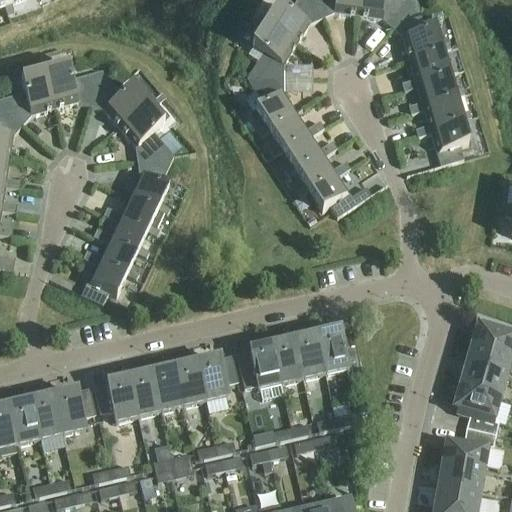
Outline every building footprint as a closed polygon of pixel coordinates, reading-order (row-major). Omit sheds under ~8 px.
[(0,0),(4,12),(7,21),(13,19),(11,9),(27,3),(26,0),(0,0)] [(259,20),(256,25),(296,50),(309,30),(321,24),(309,0),(299,0),(289,16),(278,9),(269,24),(259,20)] [(309,0),(321,24),(333,19),(357,22),(360,0),(309,0)] [(360,0),(357,22),(381,25),(392,34),(416,6),(385,2),(385,0),(360,0)] [(422,27),(416,6),(392,34),(402,43),(409,66),(440,57),(450,55),(448,48),(438,50),(433,33),(425,36),(422,27)] [(262,58),(246,84),(283,84),(283,71),(296,50),(256,25),(253,30),(260,37),(251,51),(262,58)] [(445,73),(440,57),(409,66),(414,85),(401,89),(403,97),(417,93),(416,89),(447,80),(457,78),(455,71),(445,73)] [(78,108),(90,112),(101,76),(72,85),(68,72),(52,77),(47,67),(41,69),(54,115),(78,108)] [(31,121),(54,115),(41,69),(35,71),(37,81),(20,86),(24,98),(0,104),(0,111),(22,131),(31,121)] [(103,116),(119,134),(155,104),(151,99),(142,105),(131,92),(121,100),(101,76),(90,112),(103,116)] [(452,96),(447,80),(416,89),(417,93),(421,108),(408,112),(410,120),(424,116),(422,112),(454,103),(454,104),(464,101),(462,94),(452,96)] [(260,142),(269,136),(296,118),(283,98),(283,84),(246,84),(263,110),(255,115),(264,130),(257,136),(260,142)] [(459,119),(454,104),(454,103),(422,112),(424,116),(428,131),(414,135),(417,144),(430,140),(429,135),(461,126),(461,127),(470,124),(469,117),(459,119)] [(135,153),(136,166),(173,162),(153,138),(163,130),(152,117),(159,109),(155,104),(119,134),(135,153)] [(13,141),(22,131),(0,111),(0,163),(9,165),(13,141)] [(274,162),(282,157),(282,156),(309,138),(312,142),(323,134),(319,127),(307,134),(296,118),(269,136),(278,150),(270,156),(274,162)] [(468,150),(461,127),(461,126),(429,135),(430,140),(440,172),(463,165),(459,152),(468,150)] [(287,182),(295,177),(295,176),(322,158),(325,162),(337,154),(332,147),(320,155),(312,142),(309,138),(282,156),(282,157),(291,170),(283,177),(287,182)] [(300,202),(308,197),(308,196),(336,178),(338,182),(350,174),(345,167),(333,175),(325,162),(322,158),(295,176),(295,177),(304,190),(296,197),(300,202)] [(138,180),(127,202),(157,216),(163,219),(166,221),(169,215),(161,209),(168,193),(160,190),(173,162),(136,166),(138,180)] [(6,185),(9,165),(0,163),(0,188),(5,189),(5,193),(19,195),(20,187),(6,185)] [(308,196),(308,197),(321,217),(329,212),(336,224),(357,211),(338,182),(336,178),(308,196)] [(2,208),(5,193),(5,189),(0,188),(0,212),(2,213),(1,217),(15,219),(16,210),(2,208)] [(103,221),(115,227),(117,223),(147,237),(147,238),(156,242),(159,236),(156,234),(163,219),(157,216),(127,202),(119,219),(106,213),(103,221)] [(0,232),(0,224),(1,217),(2,213),(0,212),(0,241),(11,243),(13,234),(0,232)] [(511,216),(504,215),(503,222),(511,224),(511,232),(510,242),(511,241),(511,216)] [(92,243),(105,249),(107,245),(137,259),(136,260),(145,264),(148,258),(140,252),(147,238),(147,237),(117,223),(115,227),(109,241),(96,235),(92,243)] [(82,265),(95,271),(97,267),(126,281),(135,286),(138,280),(130,274),(136,260),(137,259),(107,245),(105,249),(98,263),(86,257),(82,265)] [(97,267),(95,271),(80,301),(102,312),(108,299),(116,303),(126,281),(97,267)] [(511,336),(483,328),(481,336),(476,335),(472,350),(511,362),(511,336)] [(351,335),(316,343),(325,380),(347,375),(348,383),(362,380),(351,335)] [(316,343),(294,348),(302,385),(325,380),(316,343)] [(294,348),(272,353),(280,390),(302,385),(294,348)] [(472,350),(466,372),(505,383),(511,362),(472,350)] [(280,390),(272,353),(237,361),(244,394),(256,392),(257,395),(259,395),(262,405),(282,400),(280,390)] [(231,363),(196,371),(204,408),(227,402),(225,391),(237,388),(231,363)] [(196,371),(174,376),(182,413),(204,408),(196,371)] [(466,372),(459,393),(499,405),(505,383),(466,372)] [(174,376),(151,381),(160,418),(182,413),(174,376)] [(151,381),(129,386),(138,423),(160,418),(151,381)] [(138,423),(129,386),(94,394),(100,420),(112,417),(115,428),(138,423)] [(469,422),(466,434),(495,441),(498,428),(493,427),(499,405),(459,393),(455,409),(459,410),(457,418),(469,422)] [(88,395),(53,404),(62,441),(85,435),(82,424),(94,421),(88,395)] [(53,404),(31,409),(40,446),(62,441),(53,404)] [(31,409),(9,414),(17,451),(40,446),(31,409)] [(9,414),(0,415),(0,465),(0,463),(0,461),(15,458),(13,452),(17,451),(9,414)] [(352,419),(334,424),(336,434),(355,430),(352,419)] [(336,434),(334,424),(316,428),(318,438),(336,434)] [(309,430),(290,434),(293,444),(311,440),(309,430)] [(293,444),(290,434),(272,438),(275,448),(293,444)] [(445,452),(442,468),(483,475),(487,452),(492,453),(495,441),(466,434),(463,446),(451,444),(450,452),(445,452)] [(329,441),(311,446),(314,456),(332,452),(329,441)] [(314,456),(311,446),(293,450),(295,460),(314,456)] [(233,448),(214,452),(217,462),(235,458),(233,448)] [(217,462),(214,452),(196,456),(199,466),(217,462)] [(285,452),(267,456),(269,466),(287,462),(285,452)] [(269,466),(267,456),(249,460),(251,470),(269,466)] [(189,460),(171,464),(173,475),(191,470),(189,460)] [(240,462),(222,466),(224,476),(243,472),(240,462)] [(153,469),(155,479),(173,475),(171,464),(153,469)] [(224,476),(222,466),(204,470),(206,481),(224,476)] [(442,468),(438,490),(479,497),(483,475),(442,468)] [(191,470),(173,475),(175,484),(193,480),(191,470)] [(127,472),(109,476),(112,486),(130,482),(127,472)] [(173,475),(155,479),(157,489),(175,484),(173,475)] [(112,486),(109,476),(91,480),(94,490),(112,486)] [(68,485),(50,489),(52,500),(70,495),(68,485)] [(134,487),(116,491),(118,501),(136,497),(134,487)] [(52,500),(50,489),(32,494),(34,504),(52,500)] [(438,490),(435,511),(436,511),(476,511),(479,497),(438,490)] [(118,501),(116,491),(98,495),(100,505),(118,501)] [(90,497),(72,501),(74,511),(92,507),(90,497)] [(0,501),(0,511),(14,508),(12,498),(0,501)] [(71,511),(74,511),(72,501),(53,505),(55,511),(71,511)]
